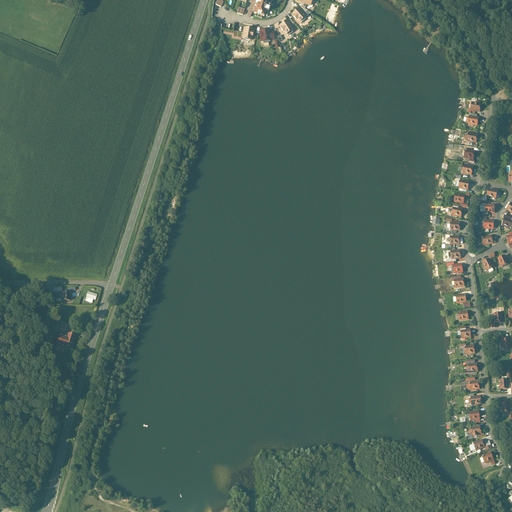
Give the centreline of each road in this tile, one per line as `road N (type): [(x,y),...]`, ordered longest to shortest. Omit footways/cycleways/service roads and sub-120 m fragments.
road 1 (secondary): [(110,285),(204,0)]
road 2 (secondary): [(46,511),(110,285)]
